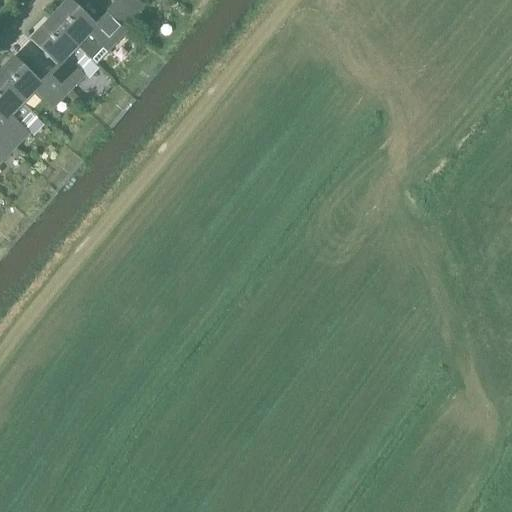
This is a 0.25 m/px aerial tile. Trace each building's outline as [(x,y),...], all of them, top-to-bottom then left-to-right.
[(71,0),(69,0),(50,20),(93,61),(97,64),(129,30),(106,12),(97,24),(71,0)] [(136,0),(113,0),(114,0),(106,12),(129,30),(145,5),(136,0)] [(58,65),(50,74),(69,92),(86,76),(81,71),(90,61),(92,62),(93,61),(50,20),(31,40),(58,65)] [(15,57),(0,72),(0,82),(24,105),(36,94),(52,110),(69,92),(50,74),(42,84),(15,57)] [(0,127),(0,136),(15,150),(31,133),(25,128),(36,117),(24,105),(0,82),(0,121),(3,124),(0,127)] [(0,165),(15,150),(0,136),(0,165)]
